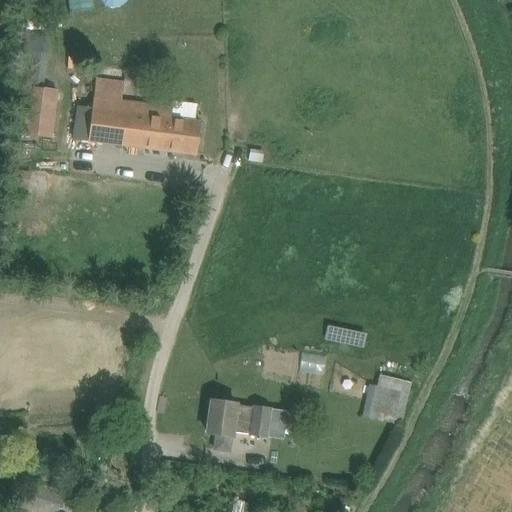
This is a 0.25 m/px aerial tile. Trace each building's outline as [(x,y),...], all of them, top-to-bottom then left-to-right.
[(197,155),(197,154),(201,122),(171,118),(173,108),(121,102),(123,82),(96,79),(93,108),(76,106),(72,140),(149,150),(149,149),(197,155)] [(22,135),(52,139),(58,91),(17,86),(13,118),(24,119),(22,135)] [(402,424),(413,382),(375,372),(363,413),(402,424)] [(239,406),(239,405),(212,401),(208,434),(217,435),(215,450),(230,452),(232,437),(235,437),(235,434),(248,436),(248,437),(268,440),(272,408),(253,406),(253,408),(239,406)] [(37,486),(34,497),(64,506),(71,483),(41,474),(41,473),(26,469),(23,482),(37,486)]
